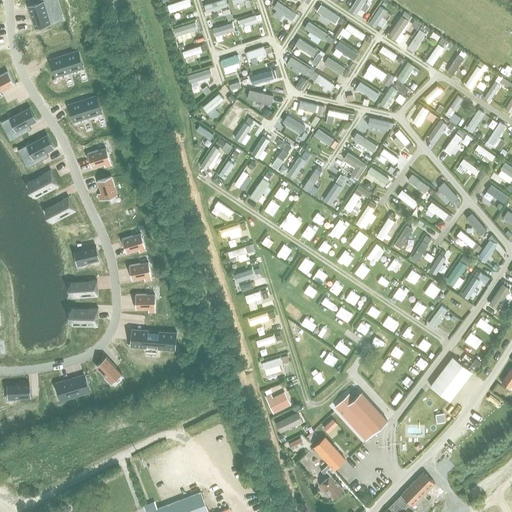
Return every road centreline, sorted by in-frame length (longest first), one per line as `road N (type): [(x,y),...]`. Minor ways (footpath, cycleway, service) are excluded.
road 1 (unclassified): [(373,511),(479,396),(511,346)]
road 2 (unknown): [(0,511),(163,430)]
